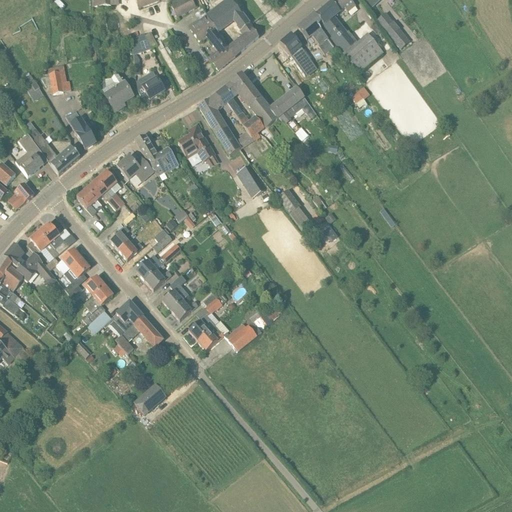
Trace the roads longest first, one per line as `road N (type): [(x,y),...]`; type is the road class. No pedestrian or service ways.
road 1 (tertiary): [(50,196),(231,72),(319,0)]
road 2 (residential): [(212,388),(50,196)]
road 3 (track): [(511,414),(323,511)]
road 4 (unclassified): [(318,511),(212,388)]
road 5 (track): [(0,31),(88,163)]
